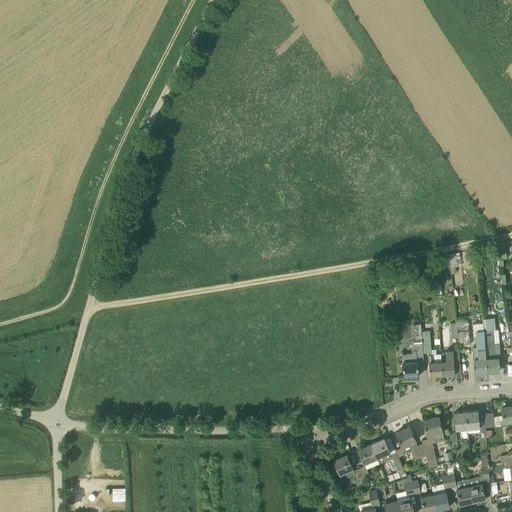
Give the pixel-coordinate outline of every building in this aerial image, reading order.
[(455,253),(449,254),(450,267),(458,266),(455,253)] [(483,328),(496,327),(496,311),(482,311),(483,328)] [(467,321),(456,322),(457,332),(458,342),(458,345),(470,344),(468,321),(467,321)] [(402,354),(402,362),(403,377),(418,376),(417,364),(423,363),(422,353),(421,331),(420,324),(412,324),(410,328),(412,352),(402,354)] [(421,331),(422,353),(431,352),(429,330),(421,331)] [(486,359),(485,340),(484,331),(475,332),(476,348),(472,348),(473,360),(474,360),(475,373),(486,372),(487,372),(486,359)] [(493,331),(484,331),(485,340),(486,359),(487,372),(499,371),(498,344),(493,344),(493,331)] [(460,372),(459,353),(458,349),(446,350),(447,361),(441,361),(442,375),(454,374),(454,373),(460,372)] [(440,354),(434,354),(428,355),(430,376),(442,375),(441,361),(440,354)] [(511,405),(501,407),(503,421),(500,421),(501,425),(511,424),(511,405)] [(466,411),(468,428),(478,427),(479,439),(486,438),(485,430),(485,427),(484,413),(478,414),(478,410),(466,411)] [(455,430),(461,429),(468,428),(466,411),(453,413),(455,430)] [(495,426),(493,412),(484,413),(485,427),(495,426)] [(445,440),(442,430),(438,416),(423,420),(427,434),(428,438),(422,440),(422,443),(425,453),(426,456),(428,464),(429,467),(438,464),(433,443),(445,440)] [(412,450),(414,459),(426,456),(425,453),(422,443),(417,445),(409,426),(396,432),(402,447),(395,449),(396,451),(398,456),(412,450)] [(449,434),(450,442),(451,447),(458,446),(456,433),(449,434)] [(398,456),(396,451),(390,454),(383,438),(370,443),(376,458),(379,464),(392,458),(400,476),(406,475),(398,456)] [(364,463),(376,458),(370,443),(357,449),(364,463)] [(500,455),(500,457),(501,463),(506,462),(511,461),(511,450),(508,451),(508,454),(500,455)] [(366,483),(365,479),(360,467),(354,470),(346,454),(333,460),(342,480),(355,474),(358,481),(356,482),(358,487),(366,483)] [(482,482),(469,485),(472,502),(485,499),(482,484),(489,482),(487,457),(480,458),(482,474),(482,482)] [(365,465),(360,467),(365,479),(370,476),(365,465)] [(444,488),(450,487),(447,474),(442,476),(444,488)] [(418,480),(412,481),(415,493),(421,492),(418,480)] [(407,495),(415,493),(412,481),(404,483),(407,495)] [(375,487),(376,489),(378,499),(386,497),(383,485),(375,487)] [(472,502),(469,485),(456,488),(460,505),(472,502)] [(111,487),(111,500),(123,500),(124,487),(111,487)] [(380,508),(379,503),(378,499),(376,489),(369,491),(372,505),(374,504),(375,509),(380,508)] [(446,491),(433,493),(437,510),(449,507),(446,491)] [(433,493),(420,497),(423,511),(426,511),(437,510),(433,493)] [(413,511),(410,498),(397,500),(400,511),(413,511)] [(400,511),(397,500),(385,503),(386,511),(400,511)]
